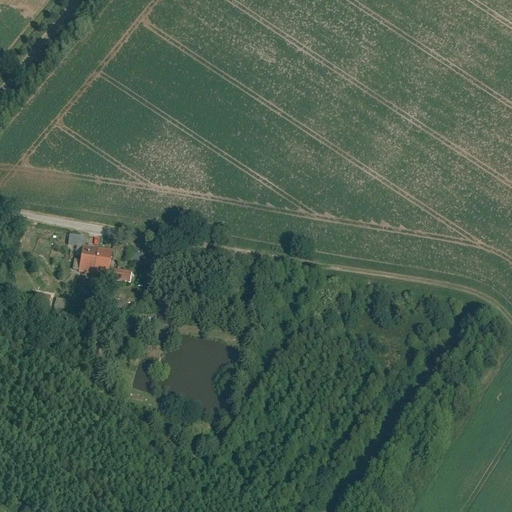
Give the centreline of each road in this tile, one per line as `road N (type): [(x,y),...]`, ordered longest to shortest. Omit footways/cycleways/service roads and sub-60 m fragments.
road 1 (track): [(511,328),(485,299),(452,282),(0,209)]
road 2 (unclassified): [(0,95),(75,0)]
